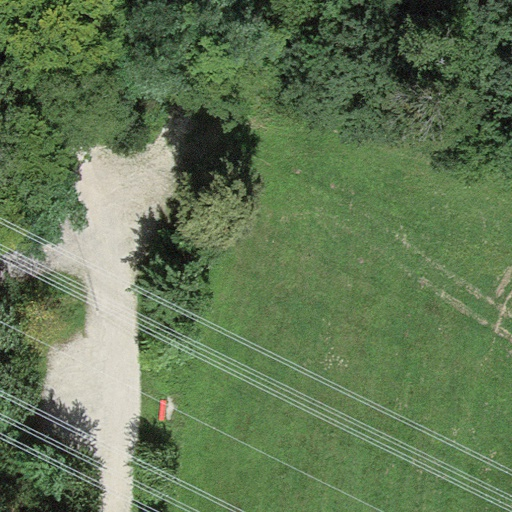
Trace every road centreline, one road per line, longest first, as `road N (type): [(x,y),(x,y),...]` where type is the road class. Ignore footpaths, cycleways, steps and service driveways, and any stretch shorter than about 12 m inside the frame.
road 1 (track): [(319,0),(185,167),(93,233)]
road 2 (track): [(93,233),(102,466),(91,511)]
road 3 (track): [(93,233),(62,134),(0,40)]
